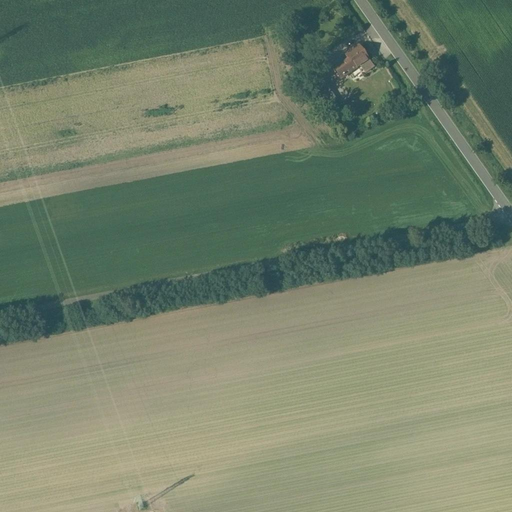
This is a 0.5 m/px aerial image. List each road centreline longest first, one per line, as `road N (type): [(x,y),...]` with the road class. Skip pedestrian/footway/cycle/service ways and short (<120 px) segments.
road 1 (unclassified): [(511,217),(0,314)]
road 2 (unclassified): [(511,217),(358,0)]
